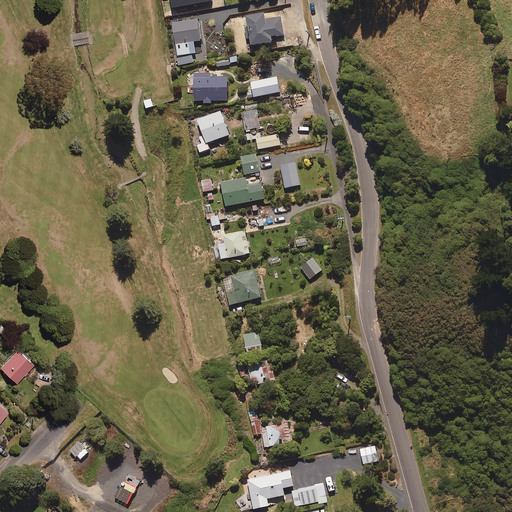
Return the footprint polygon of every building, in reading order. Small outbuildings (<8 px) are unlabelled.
[(284,8),(282,0),(274,0),(270,1),(271,11),(284,8)] [(267,9),(266,2),(256,3),(257,11),(267,9)] [(200,40),(199,19),(171,21),(174,64),(195,63),(194,41),(200,40)] [(286,38),(275,40),(276,49),(287,48),(286,38)] [(229,56),(216,57),(216,66),(229,65),(229,56)] [(194,73),(194,100),(202,100),(202,103),(212,103),(212,100),(227,100),(227,77),(211,77),(211,73),(194,73)] [(280,91),(277,77),(250,82),(253,97),(280,91)] [(260,127),(256,106),(241,108),(245,130),(260,127)] [(221,111),(197,119),(205,143),(198,145),(201,152),(210,149),(207,142),(229,135),(221,111)] [(280,145),(278,134),(256,138),(258,149),(280,145)] [(259,172),(256,153),(241,156),(244,174),(259,172)] [(300,185),(296,163),(280,166),(285,188),(300,185)] [(246,179),(245,178),(221,182),(225,206),(264,198),(260,176),(246,179)] [(212,190),(211,179),(202,180),(203,191),(212,190)] [(226,219),(225,214),(210,217),(212,226),(220,224),(219,220),(226,219)] [(249,253),(245,231),(223,235),(225,243),(218,245),(221,259),(249,253)] [(306,245),(305,238),(296,240),(297,246),(306,245)] [(322,270),(313,257),(301,267),(310,279),(322,270)] [(230,270),(228,262),(220,264),(223,272),(230,270)] [(261,297),(255,270),(224,278),(230,304),(261,297)] [(1,323),(0,324),(0,332),(4,336),(9,331),(1,323)] [(260,332),(244,335),(247,353),(263,350),(260,332)] [(32,363),(16,348),(0,365),(0,367),(15,381),(32,363)] [(261,362),(265,383),(274,381),(271,360),(261,362)] [(286,413),(260,418),(266,447),(292,442),(286,413)] [(261,434),(258,418),(249,420),(252,436),(261,434)] [(34,442),(29,438),(22,444),(27,449),(34,442)] [(72,451),(77,456),(85,448),(81,443),(72,451)] [(294,486),(290,471),(247,480),(253,509),(268,506),(267,499),(284,495),(283,488),(294,486)] [(137,486),(126,480),(116,498),(127,504),(137,486)] [(318,504),(327,502),(323,482),(314,484),(314,486),(292,491),(295,506),(318,502),(318,504)]
